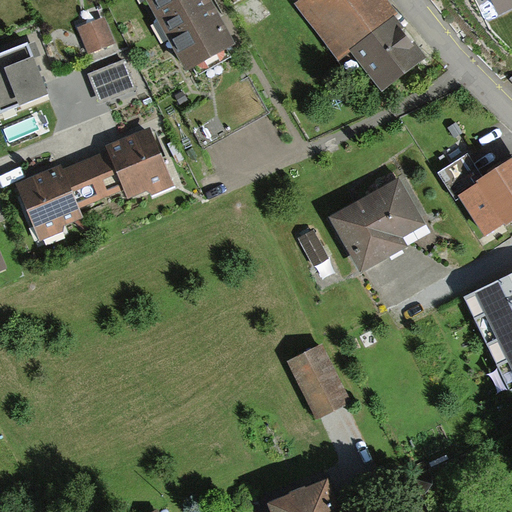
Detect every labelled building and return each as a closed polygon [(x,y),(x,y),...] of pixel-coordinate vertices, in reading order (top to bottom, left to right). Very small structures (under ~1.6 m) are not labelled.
[(148,0),(186,69),(234,44),(210,0),(148,0)] [(381,90),(426,55),(395,15),(399,12),(389,0),(300,0),(295,5),(338,60),(351,50),(381,90)] [(511,0),(493,0),(500,14),(511,8),(511,0)] [(103,19),(76,31),(88,57),(115,43),(103,19)] [(28,49),(0,59),(0,116),(45,101),(28,49)] [(124,63),(87,78),(100,108),(138,93),(124,63)] [(147,129),(82,157),(99,197),(119,189),(125,202),(171,183),(147,129)] [(484,237),(511,218),(511,157),(484,175),(469,151),(436,172),(456,202),(460,200),(484,237)] [(82,157),(15,185),(38,240),(78,223),(72,209),(99,197),(82,157)] [(403,237),(425,225),(399,176),(329,213),(360,271),(408,246),(403,237)] [(314,230),(299,238),(314,266),(329,257),(314,230)] [(511,275),(465,298),(511,396),(511,275)] [(289,357),(319,419),(347,405),(317,344),(289,357)] [(343,511),(329,476),(267,501),(271,511),(343,511)]
